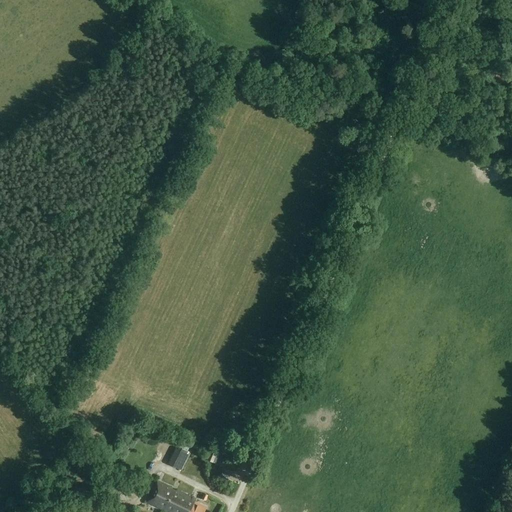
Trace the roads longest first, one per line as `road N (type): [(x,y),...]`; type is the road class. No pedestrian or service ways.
road 1 (unclassified): [(396,126),(231,511)]
road 2 (track): [(396,126),(447,0)]
